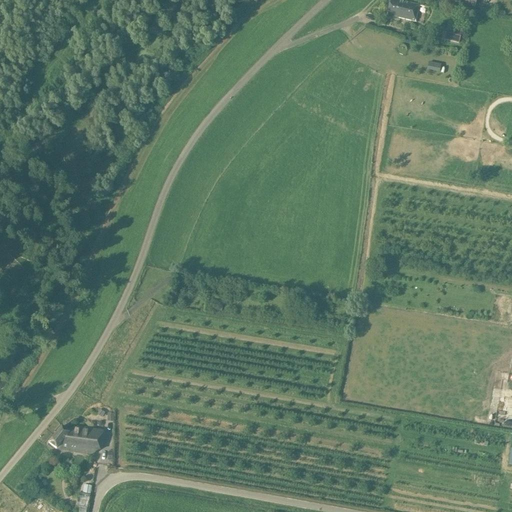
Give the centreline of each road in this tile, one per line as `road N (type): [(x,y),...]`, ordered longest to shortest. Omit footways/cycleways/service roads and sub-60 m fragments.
road 1 (unclassified): [(326,0),(187,148),(100,344),(0,477)]
road 2 (unclassified): [(94,511),(106,486),(138,476),(341,511)]
